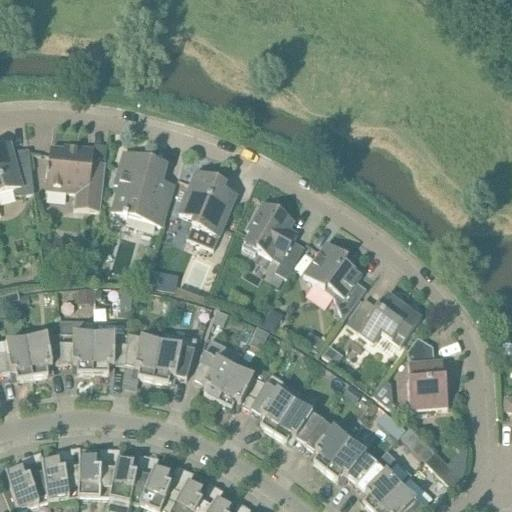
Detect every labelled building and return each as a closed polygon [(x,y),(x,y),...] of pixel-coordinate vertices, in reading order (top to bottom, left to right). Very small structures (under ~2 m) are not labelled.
[(33,198),(28,153),(11,156),(9,149),(0,151),(0,197),(20,192),(22,200),(33,198)] [(105,168),(90,166),(90,160),(92,161),(93,153),(64,150),(64,154),(50,152),(45,195),(74,198),(73,213),(100,216),(105,168)] [(119,189),(111,216),(162,231),(171,199),(173,189),(162,186),(166,170),(123,157),(114,188),(119,189)] [(195,178),(178,218),(194,225),(186,244),(213,255),(228,218),(235,201),(222,195),(224,190),(195,178)] [(262,207),(246,235),(249,237),(241,251),(254,259),(256,255),(271,264),(274,258),(283,263),(297,239),(288,234),(293,225),(262,207)] [(333,302),(343,326),(366,294),(356,286),(361,279),(344,266),(347,263),(326,248),(303,280),(316,290),(318,286),(336,298),(333,302)] [(279,268),(274,277),(284,283),(286,284),(291,275),(279,268)] [(274,277),(269,287),(279,292),(284,283),(274,277)] [(94,303),(93,291),(79,291),(79,304),(94,303)] [(133,296),(132,306),(139,307),(144,303),(144,297),(133,296)] [(360,309),(345,329),(373,349),(373,348),(381,338),(397,350),(400,352),(420,324),(386,299),(376,312),(372,318),(360,309)] [(29,300),(20,301),(21,309),(30,309),(29,300)] [(181,316),(183,306),(171,304),(169,313),(181,316)] [(272,313),(264,327),(275,333),(282,319),(272,313)] [(217,318),(213,329),(224,333),(228,322),(217,318)] [(58,326),(59,340),(61,369),(71,370),(71,374),(77,374),(77,378),(92,379),(93,341),(85,340),(85,326),(58,326)] [(114,371),(124,371),(127,341),(129,327),(94,326),(93,341),(92,379),(108,379),(108,375),(114,375),(114,371)] [(268,339),(257,333),(253,340),(265,346),(268,339)] [(175,382),(186,384),(194,356),(196,343),(163,336),(160,348),(152,386),(168,389),(169,385),(174,386),(175,382)] [(52,371),(61,369),(59,340),(26,345),(32,383),(48,381),(47,376),(52,375),(52,371)] [(152,386),(160,348),(127,341),(124,371),(134,373),(133,377),(138,378),(137,383),(152,386)] [(202,362),(192,386),(202,391),(200,395),(205,397),(203,401),(217,408),(240,363),(241,360),(210,344),(202,362)] [(26,345),(0,349),(0,379),(10,378),(10,382),(16,381),(16,386),(32,383),(26,345)] [(328,351),(321,360),(334,369),(341,360),(328,351)] [(240,363),(217,408),(231,415),(233,411),(238,414),(240,410),(251,415),(271,379),(240,363)] [(443,383),(441,366),(407,369),(409,386),(407,386),(409,416),(414,416),(414,420),(427,419),(427,415),(447,413),(445,383),(443,383)] [(271,379),(251,415),(259,421),(260,421),(257,425),(262,427),(259,431),(273,440),(293,408),(300,397),(271,379)] [(344,398),(353,405),(358,398),(348,391),(344,398)] [(384,411),(389,405),(377,394),(372,401),(384,411)] [(511,401),(504,401),(503,415),(511,415),(511,401)] [(293,408),(273,440),(286,448),(289,444),(293,447),(295,444),(305,450),(322,426),(293,408)] [(322,426),(305,450),(314,457),(311,460),(315,464),(312,467),(325,477),(349,447),(322,426)] [(405,434),(395,426),(387,435),(397,443),(405,434)] [(406,435),(399,442),(412,454),(422,444),(408,432),(406,435)] [(349,447),(325,477),(337,487),(340,483),(344,486),(347,483),(356,490),(375,468),(349,447)] [(375,468),(356,490),(364,498),(361,501),(365,505),(362,508),(365,511),(380,511),(400,492),(408,483),(411,480),(386,456),(375,468)] [(452,495),(463,486),(434,457),(424,467),(452,495)] [(42,468),(47,507),(78,503),(79,463),(78,463),(78,473),(64,475),(64,470),(58,471),(58,467),(42,469),(42,468)] [(79,463),(78,503),(109,503),(117,465),(116,465),(114,474),(100,474),(100,469),(95,469),(95,465),(80,464),(80,463),(79,463)] [(455,463),(448,470),(463,486),(467,476),(455,463)] [(109,503),(107,511),(129,511),(130,508),(139,510),(154,473),(153,473),(153,474),(136,470),(117,466),(118,465),(117,465),(109,503)] [(8,488),(0,491),(8,511),(31,511),(47,507),(42,468),(41,468),(42,478),(29,482),(28,478),(22,480),(21,475),(6,480),(6,479),(5,479),(8,488)] [(154,473),(139,510),(144,511),(173,511),(188,487),(187,487),(182,495),(170,491),(172,487),(167,485),(168,480),(154,474),(154,473)] [(400,492),(380,511),(423,511),(431,505),(408,483),(400,492)] [(173,511),(211,511),(217,504),(216,504),(210,511),(201,507),(204,503),(199,500),(201,496),(188,489),(188,487),(173,511)]
